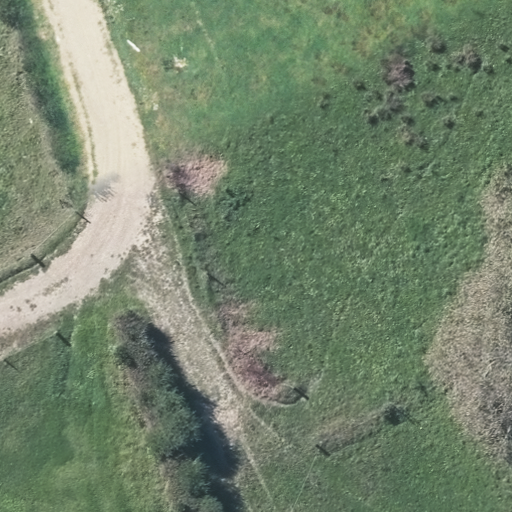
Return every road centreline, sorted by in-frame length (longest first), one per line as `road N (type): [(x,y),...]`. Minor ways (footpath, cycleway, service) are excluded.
road 1 (track): [(0,280),(125,210),(54,0)]
road 2 (track): [(125,210),(274,511)]
